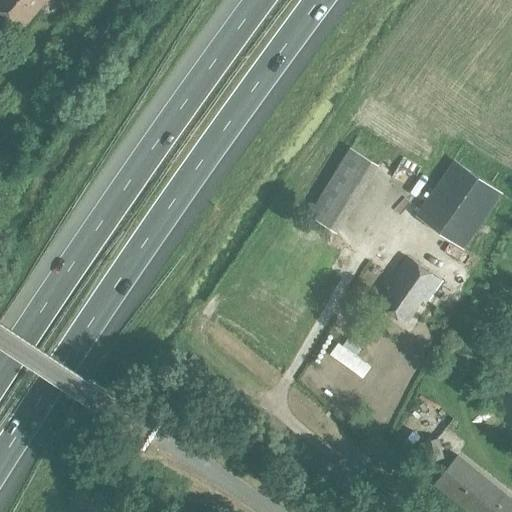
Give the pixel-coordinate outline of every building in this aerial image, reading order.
[(0,0),(0,10),(22,30),(46,0),(0,0)] [(399,155),(417,163),(429,137),(411,129),(399,155)] [(338,230),(379,163),(351,146),(309,213),(338,230)] [(464,247),(504,191),(456,159),(418,215),(464,247)] [(427,303),(442,280),(406,256),(391,277),(395,279),(375,307),(406,326),(423,301),(427,303)] [(420,463),(444,457),(439,438),(415,445),(420,463)] [(475,511),(511,511),(511,497),(460,457),(439,484),(475,511)]
